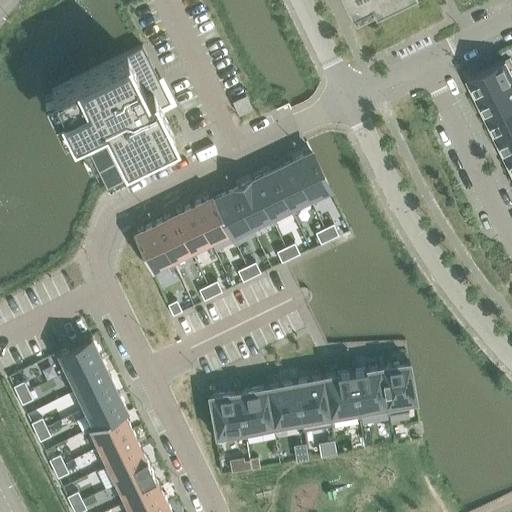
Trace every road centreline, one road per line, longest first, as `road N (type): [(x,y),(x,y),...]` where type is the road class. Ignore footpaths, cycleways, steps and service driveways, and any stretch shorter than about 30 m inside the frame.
road 1 (residential): [(148,369),(99,274),(98,254),(122,212),(351,95)]
road 2 (residential): [(511,355),(428,249),(351,95)]
road 3 (residential): [(426,59),(511,238)]
road 4 (residential): [(217,511),(148,369)]
road 5 (residential): [(148,369),(289,300)]
